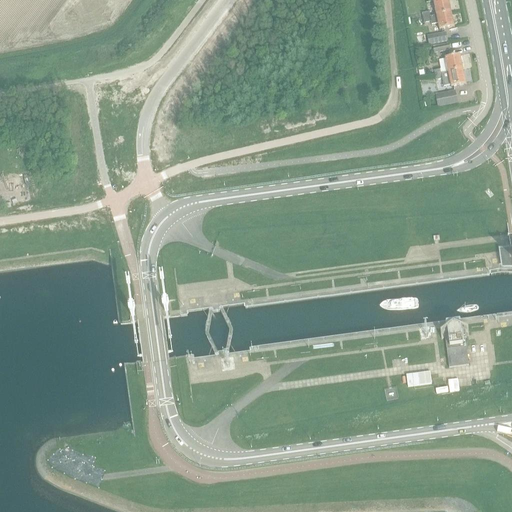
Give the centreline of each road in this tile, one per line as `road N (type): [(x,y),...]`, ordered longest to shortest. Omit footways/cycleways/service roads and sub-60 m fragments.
road 1 (primary): [(478,426),(240,459),(188,449),(167,418),(147,256),(169,215)]
road 2 (unclassified): [(146,184),(386,113),(395,88),(388,0)]
road 3 (primary): [(169,215),(188,204),(450,166)]
road 4 (unclassified): [(228,0),(150,107),(146,184)]
road 5 (unclassified): [(466,131),(486,95),(469,0)]
